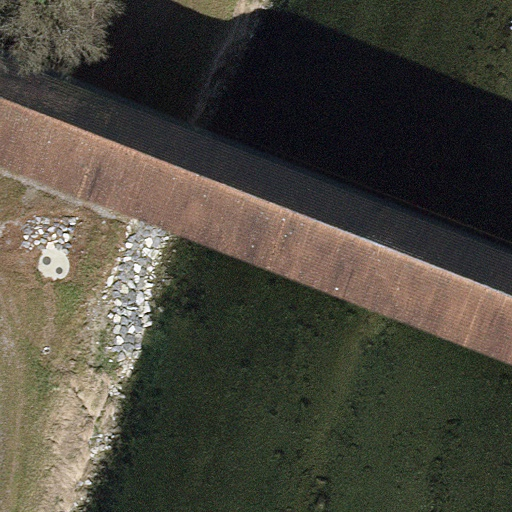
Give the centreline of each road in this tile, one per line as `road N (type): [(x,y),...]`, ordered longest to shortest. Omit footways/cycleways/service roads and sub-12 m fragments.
road 1 (tertiary): [(0,118),(511,314)]
road 2 (track): [(165,0),(70,238)]
